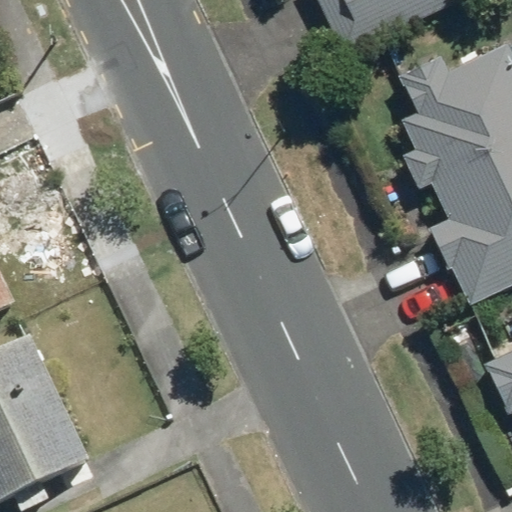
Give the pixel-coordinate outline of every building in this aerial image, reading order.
[(316,0),(345,58),(466,0),(316,0)] [(453,271),(470,308),(511,288),(511,51),(510,48),(451,75),(444,60),(400,80),(418,118),(403,125),(417,154),(405,160),(420,193),(432,187),(450,224),(429,233),(448,273),(453,271)] [(0,271),(0,313),(16,305),(0,271)] [(33,338),(0,353),(0,505),(92,462),(33,338)] [(511,355),(486,368),(509,418),(511,416),(511,355)]
